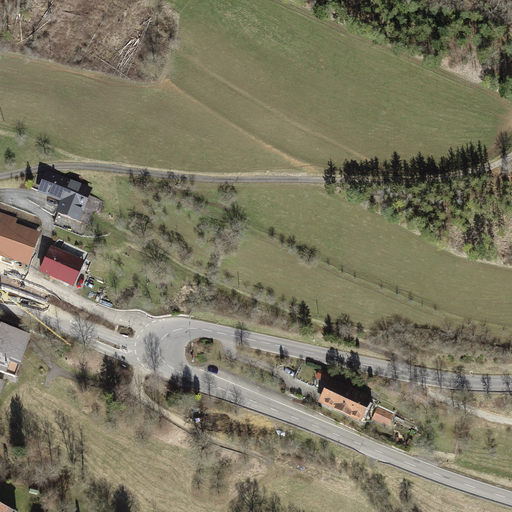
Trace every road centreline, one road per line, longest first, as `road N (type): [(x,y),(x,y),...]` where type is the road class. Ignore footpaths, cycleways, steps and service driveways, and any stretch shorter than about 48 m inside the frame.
road 1 (tertiary): [(161,351),(181,372),(511,500)]
road 2 (tertiary): [(511,382),(419,375),(198,325),(165,335)]
road 3 (residential): [(165,335),(0,265)]
road 4 (tertiary): [(0,302),(161,351)]
road 5 (track): [(364,364),(451,407),(511,421)]
